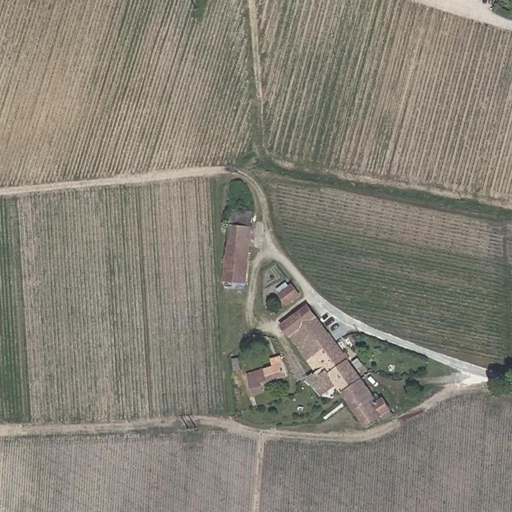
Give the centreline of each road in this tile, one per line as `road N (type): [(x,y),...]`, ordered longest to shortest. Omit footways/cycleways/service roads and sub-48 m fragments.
road 1 (unknown): [(229,418),(274,433),(358,439),(451,394),(509,378)]
road 2 (track): [(0,185),(218,164),(250,174),(259,196)]
road 3 (track): [(259,196),(251,0)]
